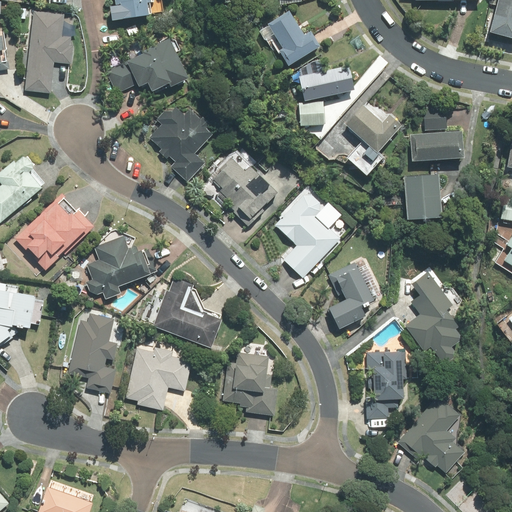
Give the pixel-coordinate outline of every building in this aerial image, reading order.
[(112,0),(113,5),(105,6),(107,20),(147,16),(145,3),(154,2),(153,0),(112,0)] [(511,0),(496,0),(492,19),(511,23),(511,0)] [(60,16),(33,12),(23,91),(48,94),(52,61),(71,64),(75,37),(58,35),(60,16)] [(302,35),(287,13),(256,34),(280,68),(316,42),(308,31),(302,35)] [(164,83),(166,88),(183,78),(162,38),(104,69),(118,95),(142,82),(147,92),(164,83)] [(317,61),(292,66),(299,100),(349,90),(344,66),(319,72),(317,61)] [(321,102),(296,103),(296,126),(321,126),(321,102)] [(164,161),(167,157),(172,162),(168,165),(184,181),(202,163),(190,151),(209,133),(185,109),(179,115),(170,105),(156,119),(161,124),(147,138),(158,148),(154,152),(164,161)] [(377,122),(360,105),(341,124),(371,152),(398,124),(387,112),(377,122)] [(423,112),(422,130),(442,131),(443,113),(423,112)] [(459,131),(407,134),(408,161),(460,158),(459,131)] [(354,148),(342,158),(359,177),(382,156),(376,149),(364,160),(354,148)] [(0,222),(42,183),(30,170),(35,165),(21,150),(0,169),(0,222)] [(216,191),(248,223),(261,210),(257,207),(273,192),(234,151),(209,176),(220,187),(216,191)] [(436,177),(401,177),(401,219),(436,219),(436,177)] [(90,223),(60,191),(13,235),(43,267),(90,223)] [(280,261),(299,280),(339,241),(321,223),(329,215),(306,192),(272,226),(293,248),(280,261)] [(511,198),(501,196),(496,219),(511,222),(511,198)] [(511,232),(502,248),(511,254),(511,232)] [(86,264),(85,265),(91,280),(85,282),(90,295),(100,291),(103,299),(118,293),(115,285),(152,271),(142,244),(135,246),(118,237),(93,246),(86,264)] [(323,309),(333,329),(360,316),(356,308),(383,295),(364,256),(329,272),(343,300),(323,309)] [(418,314),(403,325),(422,351),(428,347),(441,364),(453,354),(448,347),(459,339),(450,327),(455,324),(444,310),(450,305),(424,270),(410,281),(421,296),(410,304),(418,314)] [(198,315),(179,307),(188,285),(170,277),(150,325),(207,349),(220,317),(201,309),(198,315)] [(0,339),(9,334),(9,326),(39,329),(42,296),(17,293),(17,286),(0,284),(0,339)] [(60,299),(58,311),(78,313),(79,301),(60,299)] [(511,309),(503,316),(511,327),(511,309)] [(107,341),(113,319),(83,311),(66,370),(87,376),(84,386),(108,393),(114,369),(103,366),(105,359),(110,360),(114,343),(107,341)] [(244,413),(274,416),(277,388),(268,387),(271,357),(263,356),(264,347),(243,344),(242,354),(234,353),(233,364),(225,363),(221,400),(238,402),(238,407),(244,407),(244,413)] [(150,350),(141,348),(139,357),(134,356),(125,398),(135,400),(134,406),(161,412),(166,388),(184,392),(189,369),(174,366),(175,358),(169,357),(171,351),(151,347),(150,350)] [(190,349),(177,347),(175,357),(188,359),(190,349)] [(364,367),(370,367),(370,400),(363,400),(363,418),(387,418),(387,401),(398,401),(398,352),(364,352),(364,367)] [(422,459),(432,468),(435,465),(444,474),(465,451),(443,430),(457,415),(437,396),(395,441),(418,462),(422,459)] [(84,511),(88,502),(42,485),(32,511),(84,511)] [(219,511),(180,501),(176,511),(219,511)]
